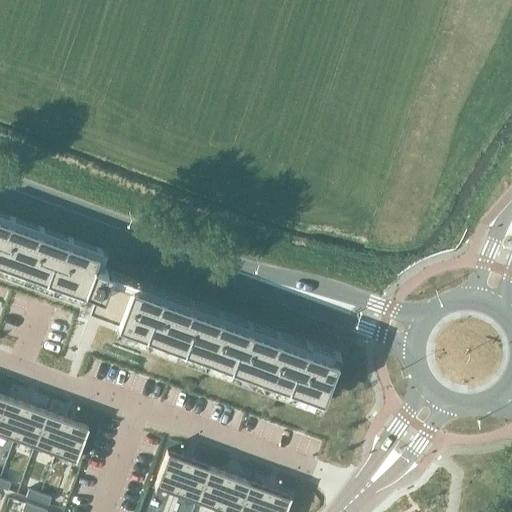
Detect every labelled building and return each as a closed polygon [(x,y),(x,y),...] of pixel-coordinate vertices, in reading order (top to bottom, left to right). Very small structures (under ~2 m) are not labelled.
[(0,218),(0,263),(84,294),(86,290),(108,299),(102,316),(118,322),(118,324),(323,399),(337,360),(132,285),(134,280),(94,266),(99,255),(0,218)] [(0,432),(14,437),(26,404),(6,396),(0,412),(0,432)] [(34,445),(47,411),(26,404),(14,437),(34,445)] [(55,452),(67,418),(47,411),(34,445),(55,452)] [(88,426),(67,418),(55,452),(76,460),(88,426)] [(176,492),(188,459),(168,451),(167,450),(154,485),(156,485),(176,492)] [(196,499),(208,466),(188,459),(176,492),(196,499)] [(217,507),(229,473),(208,466),(196,499),(217,507)] [(230,511),(237,511),(249,481),(229,473),(217,507),(230,511)] [(0,486),(8,489),(10,482),(0,478),(0,486)] [(260,511),(269,488),(249,481),(237,511),(260,511)] [(40,493),(29,488),(26,496),(37,500),(40,493)] [(289,496),(269,488),(260,511),(284,511),(291,496),(290,495),(289,496)] [(48,504),(51,497),(40,493),(37,500),(48,504)] [(28,511),(34,511),(36,506),(25,502),(22,510),(28,511)]
